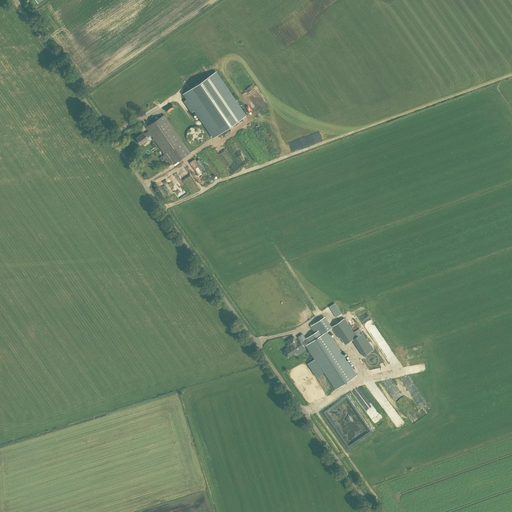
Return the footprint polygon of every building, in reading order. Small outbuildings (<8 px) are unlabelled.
[(245,114),(216,73),(185,94),(188,99),(185,102),(192,112),(195,109),(213,136),(245,114)] [(167,113),(174,108),(171,104),(164,109),(167,113)] [(149,131),(145,134),(144,132),(136,138),(140,144),(148,139),(147,138),(151,135),(165,154),(166,153),(173,164),(190,153),(182,142),(183,142),(164,115),(146,127),(149,131)] [(206,136),(205,134),(205,132),(204,131),(203,129),(202,128),(200,127),(198,126),(196,126),(194,126),(192,126),(190,127),(189,128),(187,130),(186,132),(186,133),(185,136),(185,137),(186,140),(187,141),(188,143),(189,144),(191,145),(193,146),(195,146),(196,146),(199,146),(200,145),(202,144),(204,142),(205,140),(205,138),(206,136)] [(169,166),(167,163),(169,161),(164,154),(159,157),(164,164),(165,164),(167,167),(169,166)] [(198,175),(203,171),(193,155),(187,159),(198,175)] [(188,187),(196,182),(186,166),(178,171),(188,187)] [(336,316),(342,312),(336,301),(330,305),(336,316)] [(359,315),(361,319),(369,315),(367,310),(359,315)] [(287,341),(290,346),(285,349),(290,356),(300,349),(306,345),(336,389),(356,375),(329,334),(329,333),(328,331),(332,328),(324,317),(310,326),(315,332),(297,344),(296,342),(297,342),(293,337),(291,338),(288,339),(288,340),(287,341)] [(344,318),(331,327),(339,338),(340,337),(345,345),(352,340),(363,356),(374,349),(362,332),(357,336),(344,318)] [(298,334),(301,339),(306,336),(303,331),(298,334)] [(383,335),(375,340),(381,350),(385,348),(384,347),(389,345),(383,335)] [(346,399),(326,410),(330,415),(336,411),(335,409),(347,401),(346,399)] [(347,424),(350,428),(341,429),(342,435),(349,446),(349,448),(351,448),(362,441),(361,438),(370,433),(367,433),(370,431),(361,417),(359,418),(359,422),(356,424),(347,424)]
